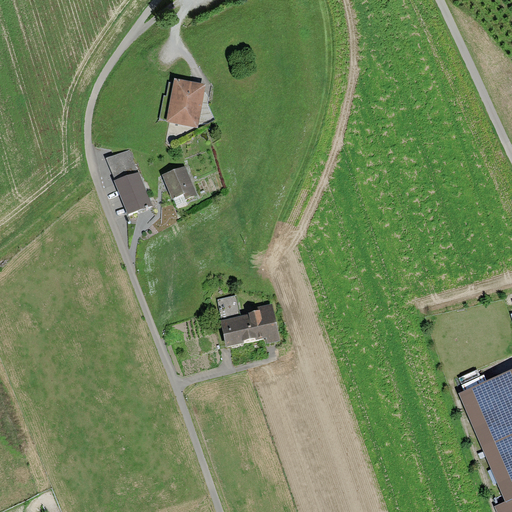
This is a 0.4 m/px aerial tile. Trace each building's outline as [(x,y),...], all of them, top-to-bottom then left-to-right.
[(175,85),(168,121),(196,126),(204,91),(175,85)] [(182,161),(160,172),(174,205),(197,192),(182,161)] [(138,173),(114,183),(127,219),(151,210),(138,173)] [(270,315),(222,324),(226,348),(275,339),(270,315)] [(511,511),(511,370),(459,394),(505,501),(495,506),(497,511),(511,511)]
